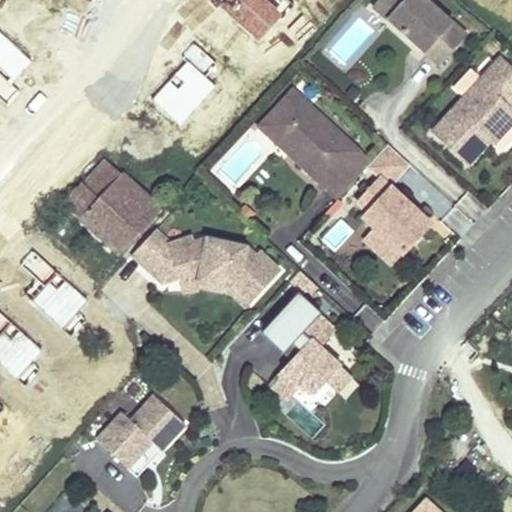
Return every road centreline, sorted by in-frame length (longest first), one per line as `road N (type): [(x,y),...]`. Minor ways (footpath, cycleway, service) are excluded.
road 1 (residential): [(183,511),(197,475),(227,452),(260,446),(350,472),(401,435)]
road 2 (unknown): [(0,181),(124,41),(142,0)]
road 3 (residential): [(511,261),(412,373),(401,435)]
road 4 (unknown): [(443,334),(490,434),(511,459)]
